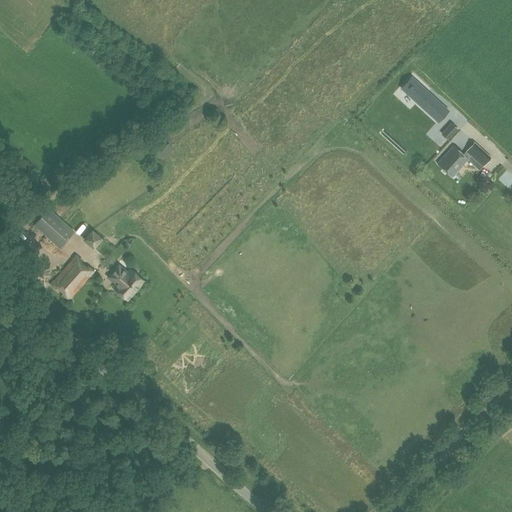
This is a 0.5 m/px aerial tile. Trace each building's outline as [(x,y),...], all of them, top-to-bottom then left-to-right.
[(407,87),(438,118),(448,108),(417,77),(407,87)] [(442,132),(448,138),(458,128),(452,122),(442,132)] [(466,144),(470,139),(466,134),(461,140),(466,144)] [(162,154),(173,145),(168,138),(157,147),(162,154)] [(483,166),(491,157),(475,142),(467,150),(467,151),(464,154),(454,145),(438,163),(453,176),(469,159),(469,158),(472,155),(483,166)] [(61,246),(74,231),(51,210),(37,226),(61,246)] [(30,265),(39,256),(9,228),(0,237),(30,265)] [(77,255),(51,284),(57,289),(59,287),(65,292),(63,294),(69,299),(94,270),(89,265),(86,267),(81,262),(83,260),(77,255)] [(143,281),(141,279),(141,278),(140,277),(140,276),(139,275),(138,274),(137,273),(136,273),(135,272),(133,272),(131,270),(129,273),(120,265),(113,273),(119,278),(120,283),(116,287),(128,298),(143,281)] [(185,467),(188,463),(183,459),(179,462),(185,467)]
